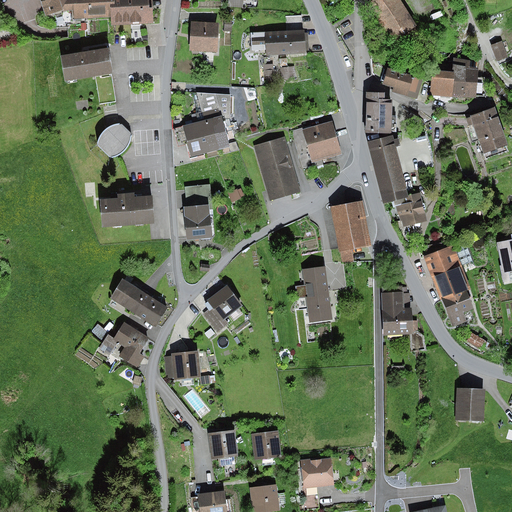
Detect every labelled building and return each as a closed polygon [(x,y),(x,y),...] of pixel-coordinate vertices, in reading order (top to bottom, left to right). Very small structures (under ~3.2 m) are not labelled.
[(40,0),(46,16),(63,10),(74,10),(74,17),(113,15),(113,24),(153,22),(151,0),(40,0)] [(243,0),(228,0),(228,7),(244,8),(243,0)] [(399,0),(369,0),(368,1),(390,40),(415,25),(399,0)] [(285,16),(286,31),(302,30),(301,16),(285,16)] [(218,24),(191,22),(190,51),(217,52),(218,24)] [(286,31),(251,33),(252,50),(266,49),(266,56),(306,54),(304,30),(302,30),(286,31)] [(502,41),(491,45),(497,62),(508,58),(502,41)] [(108,49),(64,56),(68,82),(95,77),(112,75),(108,49)] [(433,70),(430,95),(475,98),(475,96),(477,78),(478,68),(469,67),(470,61),(453,58),(452,71),(433,70)] [(273,64),(264,65),(264,79),(274,79),(273,64)] [(294,67),(280,68),(281,79),(295,78),(294,67)] [(422,79),(388,69),(383,85),(393,87),(392,92),(416,99),(422,79)] [(116,102),(112,75),(95,77),(100,105),(116,102)] [(484,78),(477,78),(475,96),(486,97),(484,78)] [(385,93),(367,93),(366,133),(391,133),(391,131),(396,132),(396,116),(392,116),(392,100),(384,100),(385,93)] [(197,94),(204,121),(222,116),(230,117),(230,95),(197,94)] [(495,106),(471,115),(484,153),(508,144),(495,106)] [(204,121),(174,129),(178,146),(188,144),(192,158),(230,147),(222,116),(204,121)] [(332,121),(303,130),(302,128),(292,131),(303,170),(323,164),(322,160),(341,154),(332,121)] [(132,135),(122,123),(114,126),(106,130),(101,137),(98,144),(112,158),(118,156),(125,152),(129,145),(132,135)] [(392,136),(367,142),(383,202),(392,201),(408,197),(395,147),(400,146),(398,138),(393,140),(392,136)] [(284,139),(257,146),(271,198),(298,191),(284,139)] [(184,187),(187,207),(209,205),(212,204),(210,184),(184,187)] [(237,189),(228,193),(232,202),(241,198),(241,197),(244,196),(241,189),(238,190),(237,189)] [(117,198),(100,200),(102,228),(154,223),(152,196),(134,197),(134,193),(117,194),(117,198)] [(393,207),(396,206),(400,222),(401,221),(403,228),(409,227),(427,222),(424,210),(425,208),(424,204),(422,203),(420,194),(408,197),(392,201),(393,207)] [(370,247),(362,203),(332,208),(340,252),(352,250),(370,247)] [(187,207),(183,207),(187,240),(212,238),(209,205),(187,207)] [(401,221),(400,222),(397,222),(405,240),(412,241),(409,227),(403,228),(401,221)] [(511,240),(497,243),(501,265),(499,266),(503,283),(511,281),(511,234),(511,235),(511,240)] [(429,255),(424,256),(441,299),(466,290),(470,288),(461,265),(473,260),(467,244),(454,248),(453,244),(451,245),(450,241),(427,246),(429,255)] [(352,250),(340,252),(342,262),(354,262),(352,250)] [(324,267),(305,270),(311,321),(330,319),(324,267)] [(168,307),(122,279),(110,298),(156,326),(168,307)] [(212,307),(222,321),(242,306),(227,286),(207,301),(212,307)] [(466,290),(441,299),(452,328),(467,322),(463,313),(473,309),(466,290)] [(403,293),(382,294),(384,336),(413,335),(413,331),(418,331),(417,321),(412,321),(412,308),(404,308),(403,293)] [(222,321),(212,307),(202,314),(217,333),(227,326),(222,321)] [(149,339),(124,323),(114,339),(108,335),(103,342),(99,349),(110,356),(117,343),(124,348),(118,356),(137,368),(144,357),(140,354),(149,339)] [(97,324),(91,331),(103,342),(108,335),(109,333),(97,324)] [(210,329),(204,334),(209,339),(214,334),(210,329)] [(198,351),(171,354),(171,356),(174,378),(174,380),(201,377),(198,351)] [(174,378),(171,356),(164,357),(166,378),(174,378)] [(487,388),(458,387),(457,419),(485,420),(487,388)] [(269,432),(251,434),(254,460),(282,456),(279,430),(269,432)] [(234,431),(208,434),(212,460),(238,456),(234,431)] [(195,482),(190,439),(175,441),(180,483),(195,482)] [(315,458),(300,460),(303,489),(316,488),(334,486),(331,458),(315,460),(315,458)] [(276,485),(249,488),(252,511),(271,511),(279,511),(276,485)] [(319,509),(316,488),(303,489),(302,489),(304,510),(319,509)] [(227,511),(225,491),(198,495),(198,497),(200,511),(227,511)] [(200,511),(198,497),(191,498),(189,511),(200,511)]
